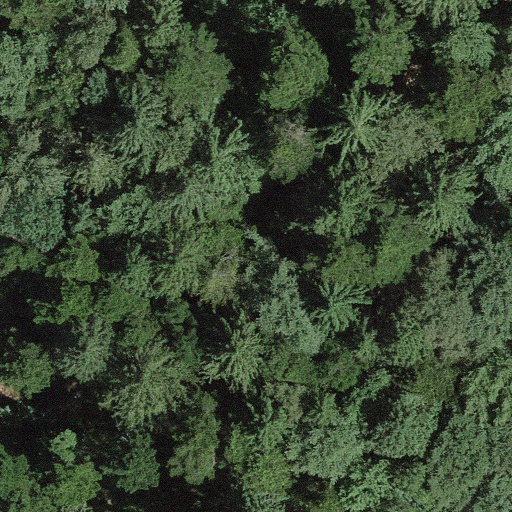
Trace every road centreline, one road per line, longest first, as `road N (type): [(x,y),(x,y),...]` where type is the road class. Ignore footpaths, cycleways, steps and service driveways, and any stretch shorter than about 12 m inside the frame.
road 1 (track): [(482,0),(460,283),(424,484),(432,511)]
road 2 (track): [(42,0),(0,148)]
